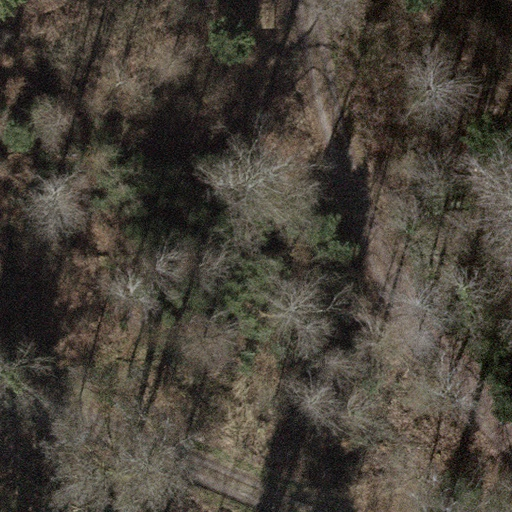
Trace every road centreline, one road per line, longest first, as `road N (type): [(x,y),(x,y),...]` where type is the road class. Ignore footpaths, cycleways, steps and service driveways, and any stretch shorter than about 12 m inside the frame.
road 1 (track): [(309,0),(330,104),(365,212),(511,440)]
road 2 (track): [(0,398),(257,480),(326,511)]
